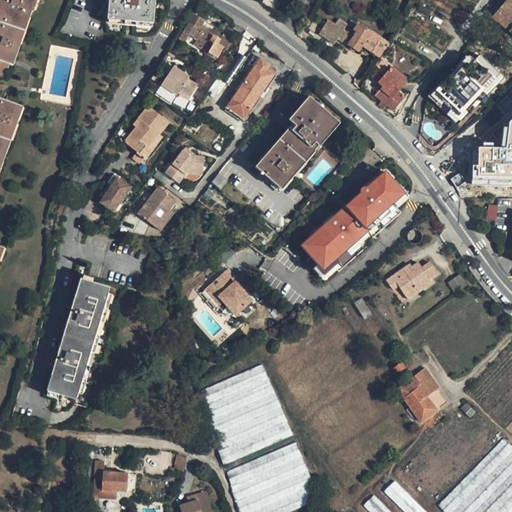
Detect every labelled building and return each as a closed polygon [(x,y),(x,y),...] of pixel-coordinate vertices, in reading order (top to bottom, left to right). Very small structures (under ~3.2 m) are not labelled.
[(0,0),(0,59),(9,63),(13,65),(31,10),(33,11),(37,0),(0,0)] [(154,0),(105,0),(104,23),(134,25),(152,26),(154,0)] [(495,0),(487,11),(491,16),(503,0),(495,0)] [(511,0),(503,0),(491,16),(502,24),(506,20),(511,24),(511,26),(510,30),(511,31),(511,0)] [(190,36),(196,40),(195,42),(208,50),(206,52),(216,57),(221,48),(216,45),(218,41),(202,31),(200,33),(198,31),(204,21),(196,17),(194,20),(190,19),(182,32),(183,32),(190,36)] [(334,24),(344,31),(347,25),(338,19),(334,24)] [(334,24),(328,20),(326,23),(321,32),(319,34),(334,45),(337,40),(344,31),(334,24)] [(511,26),(511,24),(506,20),(502,24),(510,30),(511,26)] [(341,42),(358,54),(363,47),(379,58),(388,45),(358,25),(354,31),(356,33),(354,37),(347,33),(341,42)] [(347,33),(344,31),(337,40),(341,42),(347,33)] [(190,36),(183,32),(180,38),(186,42),(190,36)] [(441,108),(448,114),(452,110),(457,114),(463,108),(468,112),(479,99),(487,106),(492,100),(488,96),(505,77),(480,55),(475,61),(470,56),(464,63),(466,65),(455,77),(453,75),(442,88),(444,90),(438,97),(445,103),(441,108)] [(254,68),(260,59),(256,56),(255,58),(249,65),(254,68)] [(254,68),(226,106),(243,118),(273,74),(267,69),(270,64),(260,58),(260,59),(254,68)] [(0,77),(4,79),(9,63),(0,59),(0,77)] [(162,86),(178,96),(181,92),(192,97),(198,85),(188,79),(190,77),(175,67),(162,86)] [(374,94),(393,110),(404,96),(398,91),(405,81),(388,68),(381,77),(385,81),(374,94)] [(218,79),(210,91),(214,94),(215,92),(216,91),(221,94),(227,85),(218,79)] [(192,97),(181,92),(178,96),(190,102),(192,97)] [(0,169),(23,107),(0,98),(0,169)] [(305,100),(285,125),(288,127),(255,169),(279,189),(316,144),(320,146),(329,135),(326,133),(333,124),(305,100)] [(168,124),(149,107),(137,119),(141,122),(135,128),(123,142),(135,152),(134,153),(140,158),(141,160),(150,150),(147,148),(156,137),(168,124)] [(141,122),(137,119),(132,125),(135,128),(141,122)] [(511,137),(501,124),(470,147),(472,150),(464,156),(478,174),(499,158),(495,153),(499,150),(497,148),(511,137)] [(147,148),(150,150),(159,140),(156,137),(147,148)] [(181,154),(188,160),(191,156),(184,150),(181,154)] [(140,158),(134,153),(130,158),(132,160),(136,163),(140,158)] [(181,154),(166,173),(179,184),(184,178),(187,174),(192,168),(204,169),(205,157),(191,156),(188,160),(181,154)] [(444,168),(437,173),(445,185),(452,179),(444,168)] [(325,227),(303,248),(330,276),(334,271),(338,268),(334,265),(341,258),(346,264),(372,239),(366,233),(372,227),(373,226),(373,225),(371,223),(375,219),(378,222),(393,207),(391,205),(404,192),(383,171),(372,182),(365,189),(362,186),(358,190),(358,195),(334,218),(325,227)] [(119,178),(102,203),(115,212),(132,187),(119,178)] [(365,189),(372,182),(369,179),(368,181),(362,186),(365,189)] [(158,188),(139,214),(158,229),(164,220),(171,211),(177,203),(158,188)] [(404,192),(391,205),(393,207),(406,195),(404,192)] [(487,219),(496,220),(496,207),(487,206),(487,219)] [(393,207),(378,222),(375,219),(371,223),(373,225),(373,226),(372,227),(377,233),(399,213),(393,207)] [(164,220),(158,229),(162,232),(166,227),(175,214),(171,211),(164,220)] [(325,227),(334,218),(331,215),(329,217),(322,224),(325,227)] [(334,265),(338,268),(341,272),(348,266),(346,264),(341,258),(334,265)] [(407,302),(432,285),(430,281),(433,280),(437,276),(429,263),(421,269),(415,273),(411,268),(409,265),(385,282),(392,292),(398,289),(407,302)] [(415,273),(421,269),(417,264),(415,265),(411,268),(415,273)] [(223,302),(235,315),(251,301),(248,297),(243,291),(234,281),(237,278),(229,269),(210,286),(223,302)] [(454,295),(466,286),(459,276),(454,280),(447,285),(454,295)] [(44,390),(74,400),(109,288),(79,278),(44,390)] [(234,281),(243,291),(246,289),(244,286),(237,278),(234,281)] [(223,302),(210,286),(206,290),(210,295),(219,306),(223,302)] [(372,317),(361,300),(353,305),(357,311),(364,322),(372,317)] [(511,349),(470,395),(502,426),(511,415),(511,349)] [(401,362),(392,369),(401,380),(410,372),(401,362)] [(293,435),(262,365),(198,393),(223,464),(293,435)] [(435,411),(424,396),(437,386),(423,368),(397,388),(421,422),(435,411)] [(502,432),(469,401),(400,473),(432,505),(502,432)] [(443,511),(511,511),(511,444),(505,438),(437,505),(443,511)] [(238,511),(286,511),(320,498),(296,442),(226,472),(238,511)] [(93,479),(102,480),(103,470),(104,462),(95,461),(93,479)] [(125,492),(127,473),(103,470),(102,480),(93,479),(92,497),(118,499),(118,492),(125,492)] [(383,491),(401,509),(406,504),(412,510),(417,505),(393,481),(383,491)] [(189,502),(209,497),(208,491),(197,495),(188,497),(189,502)] [(363,505),(370,511),(389,511),(372,496),(363,505)] [(189,502),(181,505),(182,511),(213,511),(209,497),(189,502)]
